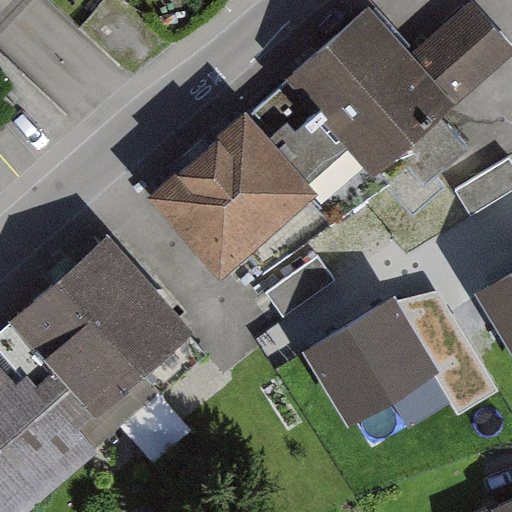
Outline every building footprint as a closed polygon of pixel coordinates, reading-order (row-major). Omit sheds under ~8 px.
[(511,44),(472,0),(414,52),(461,104),(511,58),(511,44)] [(371,4),(288,81),(376,183),(381,178),(388,186),(415,216),(446,188),(437,177),(470,148),(445,120),(461,104),(414,52),(371,4)] [(288,81),(250,115),(319,196),(313,201),(334,226),(388,186),(381,178),(376,183),(288,81)] [(248,112),(147,199),(223,282),(251,257),(265,277),(334,226),(313,201),(319,196),(250,115),(248,112)] [(511,160),(510,158),(456,191),(472,219),(511,194),(511,160)] [(194,333),(109,236),(0,330),(0,352),(25,381),(30,377),(39,388),(56,373),(95,418),(194,333)] [(319,256),(267,293),(285,319),(338,282),(319,256)] [(511,273),(477,295),(511,349),(511,273)] [(0,364),(0,511),(34,511),(102,453),(82,430),(95,418),(56,373),(39,388),(30,377),(25,381),(19,386),(0,364)] [(511,511),(511,499),(482,511),(511,511)]
